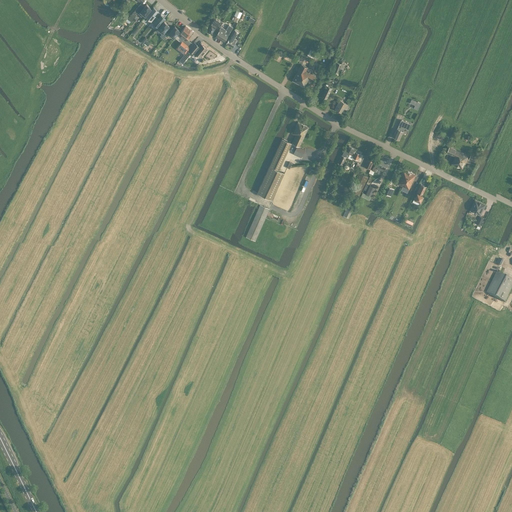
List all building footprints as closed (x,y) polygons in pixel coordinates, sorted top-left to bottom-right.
[(164,11),(165,9),(160,4),(162,1),(159,0),(156,5),(164,11)] [(141,1),(129,16),(132,18),(144,3),(141,1)] [(148,2),(140,11),(145,15),(153,6),(151,5),(151,4),(148,2)] [(155,4),(147,14),(154,19),(157,14),(158,14),(157,14),(156,13),(160,8),(159,8),(155,5),(155,4)] [(154,19),(153,20),(159,25),(164,20),(167,16),(167,15),(166,16),(162,12),(159,16),(158,15),(157,15),(154,19)] [(218,23),(220,24),(221,25),(224,19),(214,13),(211,19),(213,20),(212,21),(208,28),(212,31),(218,23)] [(165,18),(159,26),(164,30),(161,33),(164,35),(168,30),(166,28),(170,23),(168,21),(165,19),(166,19),(165,18)] [(225,38),(229,31),(233,24),(229,22),(226,26),(222,24),(217,33),(225,38)] [(176,23),(170,31),(175,35),(181,28),(179,26),(179,25),(176,24),(176,23)] [(185,36),(177,45),(185,52),(187,49),(190,46),(193,42),(187,37),(191,31),(189,30),(192,27),(186,23),(180,32),(185,36)] [(235,26),(231,33),(227,39),(233,43),(237,37),(235,36),(240,29),(235,26)] [(193,42),(190,46),(195,50),(196,49),(202,54),(208,45),(202,40),(200,43),(195,39),(193,42)] [(184,60),(191,52),(187,49),(185,52),(180,57),(184,60)] [(336,58),(333,67),(339,69),(342,61),(336,58)] [(293,78),(299,81),(305,68),(306,68),(308,64),(302,61),(293,78)] [(316,74),(306,68),(305,68),(299,81),(304,84),(308,76),(314,78),(316,74)] [(322,93),(328,96),(333,85),(327,82),(322,93)] [(347,107),(350,102),(341,97),(336,106),(342,109),(344,105),(347,107)] [(405,125),(408,126),(410,121),(401,117),(397,125),(393,134),(400,137),(404,128),(403,128),(405,125)] [(293,140),(301,143),(309,124),(299,119),(293,131),(297,132),(293,140)] [(474,138),(483,142),(486,135),(477,131),(474,138)] [(258,190),(260,191),(273,197),(285,169),(280,167),(292,140),(283,135),(258,189),(258,190)] [(350,151),(354,153),(354,154),(359,157),(361,151),(356,149),(358,145),(350,141),(347,149),(345,147),(343,152),(342,152),(338,159),(344,162),(347,154),(348,155),(350,151)] [(297,142),(294,150),(302,154),(305,146),(297,142)] [(453,160),(464,165),(470,152),(451,143),(448,149),(457,153),(453,160)] [(376,168),(378,164),(379,162),(385,165),(388,159),(379,154),(374,164),(374,163),(373,167),(376,168)] [(371,166),(373,160),(374,158),(369,156),(366,164),(371,166)] [(403,183),(410,169),(404,166),(397,180),(403,183)] [(368,172),(360,168),(350,191),(358,194),(368,172)] [(410,169),(403,183),(410,186),(416,172),(410,169)] [(372,192),(376,183),(371,181),(367,189),(372,192)] [(422,181),(415,195),(421,198),(424,192),(423,192),(427,183),(422,181)] [(385,190),(391,193),(394,187),(391,186),(392,184),(388,183),(385,190)] [(476,196),(471,207),(482,212),(487,201),(476,196)] [(256,238),(271,206),(261,202),(247,234),(256,238)] [(350,215),(354,206),(348,203),(344,213),(350,215)] [(511,291),(511,279),(498,273),(488,293),(507,303),(511,291)]
